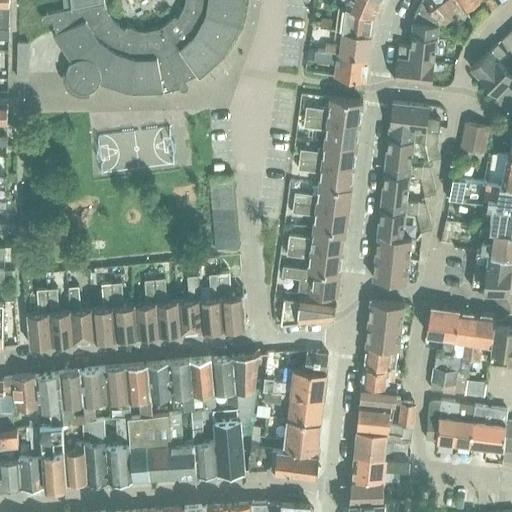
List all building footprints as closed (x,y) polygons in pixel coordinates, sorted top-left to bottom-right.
[(65,9),(65,8),(50,11),(57,32),(53,33),(55,36),(71,59),(72,61),(70,63),(68,66),(67,69),(67,73),(62,73),(62,75),(63,76),(63,78),(63,80),(64,82),(65,84),(66,85),(67,87),(68,88),(69,89),(71,91),(74,93),(76,93),(79,95),(81,95),(85,95),(89,94),(91,94),(89,90),(92,88),(95,86),(97,84),(99,81),(101,82),(128,91),(133,91),(161,91),(163,90),(180,86),(179,82),(197,73),(199,76),(202,75),(223,55),(225,52),(239,27),(241,23),(244,0),(185,0),(185,6),(178,17),(175,14),(166,23),(159,27),(147,29),(140,29),(127,25),(125,29),(115,21),(111,16),(111,15),(107,9),(92,14),(88,2),(65,9)] [(63,0),(65,8),(65,9),(88,2),(92,14),(107,9),(104,0),(63,0)] [(348,0),(346,6),(374,16),(379,0),(348,0)] [(437,16),(422,0),(414,13),(411,45),(399,43),(395,80),(432,85),(439,19),(436,16),(437,16)] [(458,0),(422,0),(437,16),(436,16),(439,19),(446,26),(456,17),(453,14),(462,6),(458,0)] [(486,0),(493,10),(499,5),(495,0),(503,0),(504,1),(505,0),(486,0)] [(0,12),(0,20),(0,21),(9,22),(10,3),(0,2),(0,12)] [(346,6),(343,30),(371,34),(374,16),(346,6)] [(471,19),(476,26),(490,12),(484,6),(471,19)] [(0,36),(9,37),(9,28),(0,27),(0,36)] [(318,43),(318,49),(338,51),(369,56),(371,34),(343,30),(335,28),(334,37),(342,38),(341,47),(338,47),(337,45),(318,43)] [(511,28),(502,39),(511,49),(511,28)] [(18,78),(28,78),(29,41),(18,41),(18,78)] [(498,42),(471,67),(488,85),(506,68),(498,60),(507,52),(498,42)] [(338,51),(318,49),(316,58),(332,60),(332,58),(337,59),(335,75),(366,79),(369,56),(338,51)] [(0,61),(9,62),(9,51),(0,50),(0,61)] [(511,74),(506,68),(488,85),(496,94),(500,91),(508,83),(511,87),(511,74)] [(306,105),(305,115),(360,122),(363,100),(331,96),(329,108),(306,105)] [(393,100),(389,133),(438,139),(440,118),(428,116),(430,104),(393,100)] [(326,128),(325,139),(357,143),(360,122),(305,115),(304,125),(326,128)] [(461,145),(485,150),(490,126),(466,121),(461,145)] [(389,133),(385,166),(432,172),(430,165),(423,164),(411,163),(414,140),(425,141),(430,159),(441,156),(437,143),(438,139),(389,133)] [(301,148),(300,158),(354,165),(357,143),(325,139),(323,151),(301,148)] [(489,181),(502,183),(511,184),(511,152),(508,151),(507,154),(507,151),(497,149),(497,152),(493,151),(489,181)] [(321,170),(319,182),(352,186),(354,165),(300,158),(298,168),(321,170)] [(385,166),(382,200),(427,205),(426,200),(419,200),(407,198),(410,176),(421,177),(424,195),(437,192),(432,172),(385,166)] [(210,176),(211,188),(235,186),(234,174),(210,176)] [(448,199),(494,206),(511,208),(511,184),(502,183),(489,181),(453,175),(448,199)] [(295,191),(294,201),(349,208),(352,186),(319,182),(318,193),(295,191)] [(211,188),(212,200),(236,198),(235,186),(211,188)] [(0,206),(6,207),(6,206),(17,206),(17,199),(6,198),(6,199),(0,198),(0,206)] [(212,200),(213,212),(237,210),(236,198),(212,200)] [(382,200),(378,233),(403,236),(406,212),(417,213),(421,230),(433,227),(427,205),(382,200)] [(315,213),(314,225),(346,229),(349,208),(294,201),(293,211),(315,213)] [(495,215),(493,228),(501,229),(511,231),(511,208),(494,206),(493,215),(495,215)] [(213,212),(214,224),(238,222),(237,210),(213,212)] [(214,224),(215,236),(239,234),(238,222),(214,224)] [(16,223),(6,223),(6,232),(16,232),(16,223)] [(290,233),(288,243),(343,250),(346,229),(314,225),(312,236),(290,233)] [(481,226),(477,250),(484,251),(511,254),(511,231),(501,229),(493,228),(481,226)] [(378,233),(375,255),(409,259),(412,237),(403,236),(378,233)] [(239,234),(215,236),(216,248),(240,246),(239,234)] [(309,256),(308,267),(308,268),(340,272),(343,250),(288,243),(287,253),(309,256)] [(511,254),(484,251),(477,250),(472,287),(508,292),(511,268),(511,254)] [(409,259),(375,255),(373,277),(407,281),(409,259)] [(298,292),(301,293),(337,297),(340,272),(308,268),(308,267),(283,264),(282,274),(300,277),(298,292)] [(0,281),(5,282),(5,276),(16,276),(16,268),(0,268),(0,281)] [(230,271),(220,272),(224,327),(247,325),(244,293),(231,294),(230,271)] [(212,296),(201,297),(200,297),(203,329),(224,327),(220,272),(210,273),(212,296)] [(70,309),(71,309),(74,341),(95,339),(92,306),(81,307),(79,285),(77,285),(76,273),(67,273),(70,309)] [(190,298),(178,299),(181,331),(203,329),(200,297),(201,297),(199,274),(188,275),(190,298)] [(165,277),(155,278),(160,333),(181,331),(178,299),(167,300),(165,277)] [(147,301),(135,302),(138,335),(160,333),(155,278),(145,279),(147,301)] [(122,281),(112,282),(117,337),(138,335),(135,302),(124,304),(122,281)] [(104,305),(92,306),(95,339),(117,337),(112,282),(102,283),(104,305)] [(57,287),(47,288),(52,343),(74,341),(71,309),(70,309),(59,310),(57,287)] [(52,343),(47,288),(37,288),(39,311),(27,312),(30,345),(52,343)] [(337,297),(301,293),(300,298),(290,297),(290,295),(285,294),(282,317),(287,318),(287,321),(332,317),(334,316),(335,315),(337,297)] [(371,299),(368,321),(402,325),(404,303),(371,299)] [(453,350),(454,340),(459,308),(432,304),(426,332),(444,335),(442,348),(453,350)] [(434,365),(469,371),(469,367),(471,358),(463,357),(463,356),(471,357),(478,312),(459,308),(454,340),(465,342),(463,356),(436,351),(434,365)] [(482,345),(492,347),(495,323),(497,315),(478,312),(471,357),(463,356),(463,357),(471,358),(469,367),(477,369),(479,359),(482,345)] [(368,321),(366,344),(399,347),(400,347),(402,325),(368,321)] [(511,326),(495,323),(492,347),(490,360),(511,363),(511,326)] [(366,344),(363,364),(395,367),(399,347),(366,344)] [(260,350),(233,353),(238,405),(240,417),(251,416),(260,350)] [(307,350),(307,353),(306,365),(327,368),(328,352),(307,350)] [(233,353),(212,355),(215,391),(237,388),(233,353)] [(212,355),(190,357),(194,393),(204,393),(205,408),(217,407),(215,391),(212,355)] [(190,357),(170,359),(173,396),(184,394),(185,405),(195,405),(194,393),(190,357)] [(168,359),(148,361),(151,397),(164,396),(173,396),(170,359),(168,359)] [(148,361),(127,363),(130,398),(142,397),(143,410),(152,409),(151,397),(148,361)] [(127,363),(106,365),(109,400),(121,399),(122,410),(124,410),(124,415),(128,415),(132,414),(130,398),(127,363)] [(363,364),(362,382),(393,385),(395,367),(363,364)] [(106,365),(81,367),(85,403),(86,419),(95,418),(94,401),(109,400),(106,365)] [(264,387),(266,387),(325,395),(328,370),(285,365),(283,378),(265,375),(264,387)] [(445,381),(444,390),(465,392),(469,371),(434,365),(432,379),(445,381)] [(81,367),(60,370),(65,421),(75,420),(74,403),(79,403),(85,403),(81,367)] [(60,370),(36,372),(40,410),(51,410),(52,422),(62,421),(65,421),(60,370)] [(29,405),(31,424),(41,423),(40,410),(36,372),(14,374),(17,406),(29,405)] [(0,377),(0,426),(14,426),(13,409),(0,408),(0,392),(3,392),(3,378),(0,377)] [(445,381),(432,379),(431,387),(444,390),(445,381)] [(362,382),(360,399),(392,402),(401,403),(402,399),(400,396),(396,396),(397,385),(393,385),(362,382)] [(290,397),(288,415),(322,420),(325,395),(266,387),(264,399),(281,402),(282,396),(290,397)] [(430,399),(429,407),(428,414),(440,415),(441,398),(435,397),(430,399)] [(438,440),(454,442),(459,401),(441,398),(440,415),(438,439),(437,439),(437,441),(438,441),(438,440)] [(360,399),(357,427),(402,432),(402,436),(410,436),(411,437),(412,433),(412,430),(412,429),(412,424),(413,424),(416,402),(402,400),(399,421),(390,420),(392,402),(360,399)] [(454,442),(471,444),(476,404),(459,401),(454,442)] [(471,444),(486,446),(503,448),(504,439),(506,419),(507,408),(476,404),(471,444)] [(193,420),(194,439),(197,473),(218,471),(215,438),(203,439),(201,408),(192,409),(193,420)] [(170,411),(174,474),(197,473),(194,439),(183,440),(181,410),(170,411)] [(128,415),(133,477),(174,474),(170,411),(128,415)] [(426,438),(437,439),(438,439),(440,415),(428,414),(426,438)] [(106,442),(109,479),(133,477),(128,415),(116,416),(118,441),(106,442)] [(253,437),(252,441),(318,449),(322,420),(288,415),(285,440),(281,439),(281,435),(259,433),(260,425),(255,424),(253,437)] [(109,479),(106,442),(104,417),(95,418),(86,419),(83,419),(83,428),(90,428),(91,439),(85,440),(88,481),(109,479)] [(214,421),(215,438),(218,471),(245,469),(240,418),(214,421)] [(46,422),(41,423),(45,484),(67,482),(64,448),(62,421),(52,422),(46,422)] [(34,452),(19,453),(19,459),(21,485),(45,484),(41,423),(31,424),(26,424),(27,432),(32,432),(34,452)] [(14,428),(14,426),(0,426),(0,443),(19,442),(18,428),(14,428)] [(357,427),(354,454),(410,457),(411,441),(410,440),(410,436),(402,436),(402,432),(357,427)] [(511,439),(504,439),(503,448),(504,448),(503,459),(511,459),(511,439)] [(67,482),(88,481),(85,440),(74,440),(74,447),(64,448),(67,482)] [(318,449),(252,441),(249,469),(272,467),(314,473),(319,469),(321,450),(318,449)] [(354,454),(352,478),(384,478),(394,479),(395,467),(409,468),(410,457),(354,454)] [(0,486),(21,485),(19,459),(0,459),(0,486)] [(352,478),(350,500),(384,498),(384,478),(352,478)] [(397,493),(406,493),(406,480),(397,479),(397,493)] [(349,500),(349,511),(393,511),(394,498),(384,498),(350,500),(349,500)] [(261,500),(251,501),(252,511),(313,511),(314,508),(310,504),(261,500)] [(252,511),(251,501),(229,502),(229,511),(252,511)] [(229,511),(229,502),(207,504),(207,511),(229,511)]
